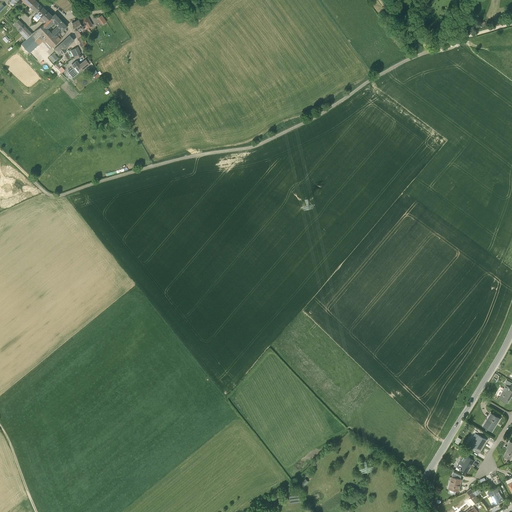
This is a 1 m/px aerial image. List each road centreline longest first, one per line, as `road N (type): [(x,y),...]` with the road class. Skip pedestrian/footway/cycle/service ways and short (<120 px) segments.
road 1 (track): [(0,149),(59,195),(250,146),(414,56),(511,23)]
road 2 (tertiary): [(420,511),(420,482),(511,331)]
